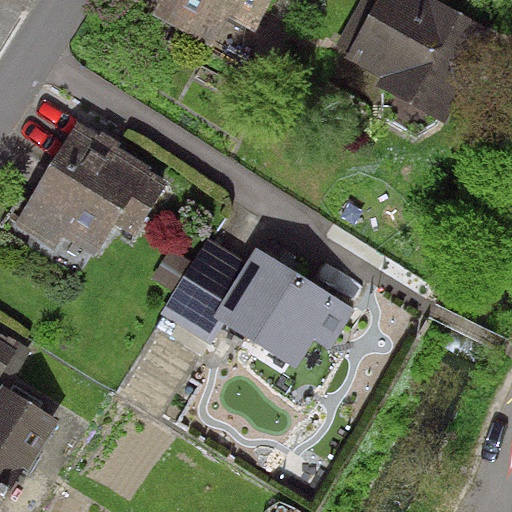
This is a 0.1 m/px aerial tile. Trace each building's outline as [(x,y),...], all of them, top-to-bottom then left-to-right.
[(266,0),(157,0),(148,18),(206,50),(221,23),(247,37),(266,0)] [(495,40),(424,0),(378,0),(343,63),(381,84),(375,95),(440,135),(495,40)] [(165,177),(75,124),(11,232),(78,271),(100,233),(123,247),(165,177)] [(386,197),(366,188),(349,226),(368,235),(386,197)] [(245,262),(206,239),(162,314),(210,342),(222,321),(213,316),(245,262)] [(355,311),(256,247),(245,262),(213,316),(222,321),(296,369),(314,340),(329,350),(355,311)] [(185,262),(167,251),(148,283),(166,294),(185,262)] [(0,373),(14,348),(0,339),(0,373)] [(0,500),(10,506),(59,427),(0,390),(0,500)]
